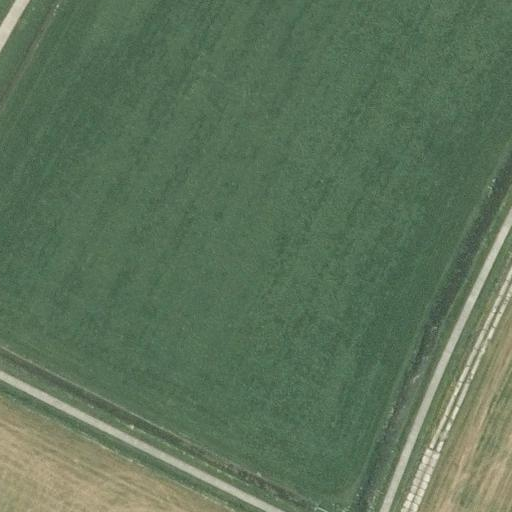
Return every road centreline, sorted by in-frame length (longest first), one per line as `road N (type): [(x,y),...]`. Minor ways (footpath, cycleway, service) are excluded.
road 1 (track): [(511,280),(406,511)]
road 2 (track): [(183,511),(0,434)]
